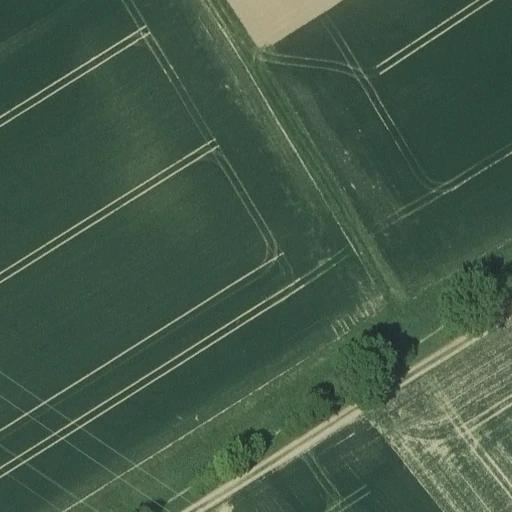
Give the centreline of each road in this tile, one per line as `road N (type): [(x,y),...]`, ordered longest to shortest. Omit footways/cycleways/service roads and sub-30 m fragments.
road 1 (track): [(207,0),(408,332)]
road 2 (track): [(196,511),(511,310)]
